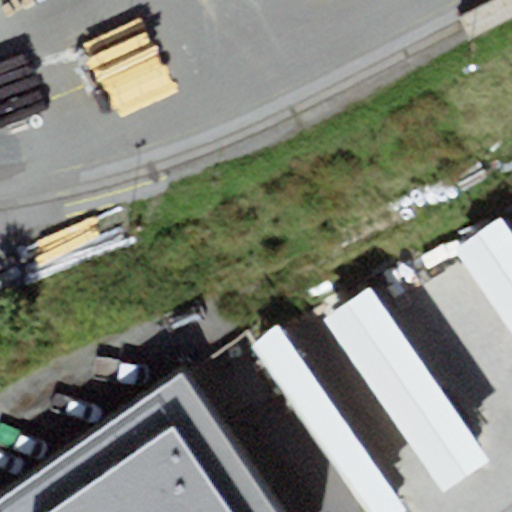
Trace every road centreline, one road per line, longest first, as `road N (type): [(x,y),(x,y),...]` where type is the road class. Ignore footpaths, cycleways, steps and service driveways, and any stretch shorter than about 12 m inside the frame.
road 1 (track): [(140,323),(511,156)]
road 2 (residential): [(0,391),(140,323)]
